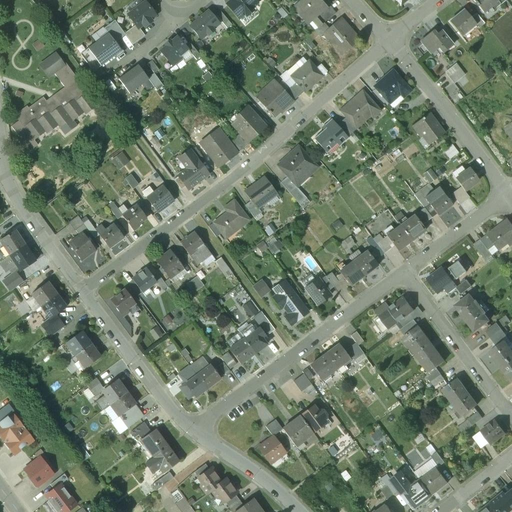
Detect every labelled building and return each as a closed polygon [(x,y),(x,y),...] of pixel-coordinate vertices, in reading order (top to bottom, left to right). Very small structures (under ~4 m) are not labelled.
[(231,0),(227,4),(233,12),(239,19),(240,20),(245,15),(247,18),(256,10),(254,7),(258,5),(260,3),(257,0),(231,0)] [(302,0),(294,7),(298,12),(298,11),(308,23),(309,22),(316,30),(322,25),(316,17),(329,6),(330,5),(325,0),(302,0)] [(472,0),(475,3),(475,4),(477,7),(478,6),(483,13),(490,7),(493,11),(501,5),(497,0),(472,0)] [(145,2),(128,15),(135,26),(138,29),(139,28),(143,25),(145,27),(152,22),(150,20),(155,16),(145,2)] [(329,6),(316,17),(322,25),(324,23),(336,13),(329,6)] [(201,40),(220,24),(208,10),(189,26),(201,40)] [(464,10),(449,23),(461,37),(476,25),(471,18),(464,10)] [(485,24),(476,14),(471,18),(476,25),(479,28),(485,24)] [(329,28),(323,33),(324,34),(326,32),(339,46),(336,48),(342,55),(360,40),(341,18),(329,28)] [(124,34),(115,21),(104,29),(107,33),(108,34),(115,43),(116,42),(125,35),(124,34)] [(316,30),(315,31),(320,37),(324,34),(323,33),(329,28),(324,23),(322,25),(316,30)] [(135,26),(124,34),(125,35),(133,45),(145,36),(139,28),(138,29),(135,26)] [(442,31),(432,39),(429,35),(420,42),(431,54),(439,48),(443,54),(453,45),(442,31)] [(101,40),(80,55),(93,72),(116,55),(117,57),(123,52),(116,42),(115,43),(108,34),(107,33),(100,38),(101,40)] [(185,47),(177,38),(171,43),(170,41),(165,45),(166,47),(160,52),(173,66),(181,59),(181,58),(188,51),(185,47)] [(33,46),(37,52),(43,47),(39,41),(33,46)] [(201,57),(189,43),(185,47),(188,51),(196,60),(201,57)] [(42,98),(28,109),(26,106),(14,115),(19,121),(11,127),(30,152),(38,146),(33,139),(44,131),(46,133),(56,125),(65,136),(77,127),(72,119),(82,112),(83,114),(96,105),(65,64),(63,65),(55,54),(41,64),(50,76),(54,73),(64,88),(53,96),(55,98),(47,104),(42,98)] [(300,70),(291,77),(296,83),(304,92),(322,76),(313,66),(309,61),(300,70)] [(318,61),(313,66),(322,76),(327,72),(318,61)] [(296,65),(287,73),(291,77),(300,70),(296,65)] [(456,65),(446,73),(454,83),(464,75),(456,65)] [(138,66),(119,80),(129,94),(149,80),(138,66)] [(411,91),(393,71),(374,87),(388,103),(399,93),(404,98),(411,91)] [(156,90),(163,85),(154,73),(147,78),(156,90)] [(271,80),(265,86),(261,89),(253,96),(258,101),(264,108),(269,112),(268,112),(270,114),(274,118),(280,112),(281,114),(287,109),(295,101),(294,100),(285,91),(276,81),(273,78),(271,80)] [(304,92),(296,83),(290,88),(298,97),(304,92)] [(298,97),(290,88),(285,91),(294,100),(298,97)] [(362,92),(355,98),(356,99),(350,104),(341,111),(347,118),(357,129),(357,128),(355,125),(369,113),(373,118),(380,112),(362,92)] [(265,127),(247,107),(237,116),(239,118),(231,125),(240,134),(248,143),(265,127)] [(444,134),(429,113),(414,125),(429,145),(444,134)] [(357,129),(347,118),(342,122),(352,133),(357,129)] [(337,126),(331,120),(324,126),(326,128),(314,139),(327,154),(327,153),(326,151),(335,143),(339,147),(348,139),(337,126)] [(352,133),(342,122),(337,126),(347,138),(352,133)] [(219,129),(208,138),(213,144),(205,150),(218,168),(237,153),(230,143),(219,129)] [(248,143),(240,134),(235,139),(243,149),(249,143),(248,143)] [(243,149),(235,139),(230,143),(237,153),(243,149)] [(459,153),(452,144),(444,151),(451,160),(459,153)] [(298,147),(278,166),(288,177),(295,185),(306,175),(308,177),(317,168),(298,147)] [(118,169),(129,161),(122,151),(111,158),(118,169)] [(209,175),(190,151),(182,157),(190,168),(178,177),(179,177),(186,187),(189,190),(209,175)] [(462,168),(452,175),(456,180),(466,173),(462,168)] [(479,181),(470,169),(466,173),(456,180),(464,192),(479,181)] [(139,185),(131,175),(125,180),(133,190),(139,185)] [(179,177),(174,181),(181,191),(186,187),(179,177)] [(295,185),(288,177),(281,184),(290,194),(297,188),(298,187),(295,185)] [(264,178),(245,192),(251,201),(257,209),(258,208),(277,195),(264,178)] [(142,192),(147,199),(158,191),(153,184),(142,192)] [(429,184),(420,191),(425,198),(434,191),(429,184)] [(158,191),(147,199),(158,213),(174,202),(163,187),(158,191)] [(297,188),(290,194),(300,205),(307,199),(297,188)] [(452,206),(439,188),(434,191),(425,198),(429,205),(437,215),(438,216),(452,206)] [(429,205),(425,198),(420,191),(415,195),(425,208),(429,205)] [(224,208),(227,212),(214,223),(222,233),(226,239),(227,238),(223,233),(228,229),(232,234),(233,233),(229,228),(236,223),(239,228),(249,221),(234,200),(224,208)] [(251,201),(245,206),(254,218),(262,213),(258,208),(257,209),(251,201)] [(118,210),(113,203),(108,207),(118,220),(122,217),(122,216),(123,216),(118,210)] [(437,215),(429,205),(425,208),(431,217),(432,218),(437,215)] [(128,212),(123,206),(118,210),(123,216),(128,212)] [(123,216),(122,216),(122,217),(133,232),(139,228),(137,225),(146,219),(137,206),(128,212),(123,216)] [(425,208),(414,216),(421,224),(431,217),(425,208)] [(408,221),(401,226),(412,241),(425,231),(421,224),(414,216),(408,221)] [(83,225),(77,217),(69,223),(75,231),(83,225)] [(404,217),(397,222),(401,226),(408,221),(404,217)] [(95,230),(88,221),(83,225),(86,228),(94,239),(99,235),(95,230)] [(222,233),(214,223),(209,227),(216,238),(222,233)] [(113,224),(105,230),(101,225),(95,230),(99,235),(109,249),(124,238),(113,224)] [(502,230),(500,228),(489,236),(495,245),(499,250),(511,241),(511,226),(510,224),(502,230)] [(77,234),(86,228),(83,225),(75,231),(77,234)] [(394,231),(382,240),(389,251),(393,255),(412,241),(401,226),(394,231)] [(391,227),(378,236),(382,240),(394,231),(391,227)] [(205,237),(199,229),(194,233),(200,241),(205,237)] [(24,246),(14,231),(1,240),(4,246),(10,255),(24,246)] [(82,233),(74,239),(76,241),(70,246),(81,261),(95,250),(82,233)] [(194,233),(180,243),(197,266),(202,263),(211,256),(200,241),(194,233)] [(378,236),(373,240),(384,254),(389,251),(382,240),(378,236)] [(495,245),(489,236),(482,241),(489,250),(495,245)] [(373,240),(372,238),(366,242),(379,259),(384,254),(373,240)] [(482,241),(475,246),(486,260),(493,255),(489,250),(482,241)] [(499,250),(495,245),(489,250),(493,255),(499,250)] [(4,246),(0,248),(0,262),(10,255),(4,246)] [(10,255),(20,271),(35,262),(24,246),(10,255)] [(170,251),(156,262),(169,279),(184,268),(170,251)] [(358,251),(349,258),(353,262),(361,256),(358,251)] [(361,256),(353,262),(364,277),(378,267),(367,252),(361,256)] [(215,261),(211,256),(202,263),(205,268),(215,261)] [(233,274),(221,258),(215,263),(226,278),(233,274)] [(341,261),(335,266),(339,272),(346,268),(341,261)] [(346,268),(339,272),(350,287),(364,277),(353,262),(346,268)] [(186,272),(184,268),(169,279),(172,283),(186,272)] [(153,277),(146,269),(132,279),(142,293),(142,292),(141,291),(147,286),(148,288),(156,283),(152,278),(153,277)] [(457,288),(443,269),(428,280),(438,293),(444,289),(449,294),(457,288)] [(15,272),(3,281),(11,291),(23,283),(15,272)] [(339,282),(332,273),(326,277),(334,287),(339,282)] [(317,284),(310,274),(300,282),(317,306),(330,296),(327,292),(320,282),(317,284)] [(204,286),(197,276),(186,284),(193,294),(204,286)] [(334,287),(326,277),(320,282),(327,292),(334,287)] [(260,297),(269,290),(260,278),(251,286),(260,297)] [(467,281),(457,288),(462,294),(471,287),(467,281)] [(48,283),(32,295),(34,297),(41,307),(57,295),(48,283)] [(285,283),(275,291),(278,294),(288,287),(285,283)] [(308,313),(288,287),(278,294),(273,298),(281,309),(285,306),(291,313),(285,317),(291,326),(308,313)] [(125,290),(111,301),(123,317),(129,313),(127,310),(135,304),(125,290)] [(57,295),(41,307),(42,308),(41,310),(43,313),(45,315),(46,314),(51,319),(56,315),(66,308),(57,295)] [(470,296),(456,307),(465,319),(481,308),(476,302),(475,303),(470,296)] [(41,307),(34,297),(27,303),(34,312),(41,307)] [(414,311),(404,298),(390,308),(400,321),(410,314),(414,311)] [(248,302),(242,307),(252,317),(257,311),(248,302)] [(387,304),(376,313),(380,317),(374,321),(383,334),(400,321),(390,308),(387,304)] [(414,311),(410,314),(414,320),(424,313),(419,307),(414,311)] [(481,308),(465,319),(475,332),(489,322),(484,315),(485,314),(481,308)] [(223,311),(211,320),(221,333),(233,325),(223,311)] [(51,319),(46,314),(45,315),(43,313),(40,315),(46,323),(51,319)] [(410,314),(400,321),(404,327),(411,323),(414,320),(410,314)] [(50,329),(60,321),(56,315),(51,319),(46,323),(50,329)] [(264,315),(259,319),(264,326),(269,322),(264,315)] [(60,321),(50,329),(54,334),(64,327),(60,321)] [(269,322),(264,326),(270,334),(275,330),(269,322)] [(495,322),(486,330),(491,337),(501,330),(495,322)] [(404,327),(401,330),(406,337),(416,329),(411,323),(404,327)] [(432,344),(419,327),(416,329),(406,337),(404,338),(417,356),(432,344)] [(260,329),(250,336),(245,329),(239,333),(244,339),(255,354),(267,345),(262,338),(265,336),(260,329)] [(501,330),(491,337),(496,344),(498,342),(500,345),(504,342),(502,339),(506,337),(501,330)] [(67,343),(72,351),(76,355),(90,345),(82,332),(67,343)] [(363,342),(356,333),(351,337),(356,343),(358,346),(363,342)] [(255,354),(244,339),(239,343),(236,340),(228,347),(230,350),(240,364),(255,354)] [(72,351),(67,343),(66,342),(61,346),(62,348),(67,355),(72,351)] [(500,345),(490,353),(501,367),(511,359),(511,352),(504,342),(500,345)] [(228,347),(225,343),(221,346),(226,353),(227,352),(230,350),(228,347)] [(356,343),(347,350),(353,359),(354,361),(364,354),(358,346),(356,343)] [(445,362),(432,344),(417,356),(430,373),(437,368),(445,362)] [(90,345),(76,355),(79,360),(84,367),(85,368),(100,357),(90,345)] [(344,352),(339,345),(327,354),(338,369),(343,365),(344,366),(351,361),(344,352)] [(226,353),(221,346),(215,351),(229,370),(236,365),(227,352),(226,353)] [(156,361),(160,366),(178,352),(174,347),(156,361)] [(67,355),(62,348),(58,351),(66,363),(76,355),(72,351),(67,355)] [(353,359),(347,350),(344,352),(351,361),(353,359)] [(338,369),(327,354),(310,366),(321,381),(338,369)] [(74,375),(79,371),(74,364),(79,360),(76,355),(66,363),(74,375)] [(511,359),(501,367),(511,381),(511,359)] [(84,367),(79,360),(74,364),(79,371),(84,367)] [(162,368),(172,382),(176,380),(166,365),(162,368)] [(210,366),(196,376),(206,390),(220,379),(210,366)] [(314,377),(307,368),(302,372),(304,374),(309,381),(314,377)] [(431,375),(428,377),(431,382),(432,382),(441,374),(438,370),(431,375)] [(304,374),(293,382),(301,392),(311,385),(304,374)] [(441,374),(432,382),(436,387),(445,380),(441,374)] [(206,390),(196,376),(185,384),(193,395),(195,398),(206,390)] [(100,384),(96,378),(86,385),(90,391),(100,384)] [(468,393),(458,379),(443,390),(453,404),(468,393)] [(126,393),(117,380),(102,391),(111,404),(126,393)] [(193,395),(185,384),(180,388),(189,399),(193,395)] [(126,393),(111,404),(113,406),(120,415),(135,404),(126,393)] [(477,406),(468,393),(453,404),(463,417),(477,406)] [(113,406),(104,412),(111,422),(120,415),(113,406)] [(323,412),(320,412),(319,413),(314,407),(309,411),(308,412),(305,414),(304,413),(300,416),(313,433),(322,427),(323,420),(325,419),(325,416),(323,412)] [(479,412),(469,419),(473,425),(483,418),(479,412)] [(300,416),(282,429),(295,446),(313,433),(300,416)] [(332,424),(325,416),(325,419),(323,420),(322,427),(324,430),(332,424)] [(32,441),(14,417),(9,420),(7,417),(0,422),(0,426),(0,427),(0,436),(14,455),(32,441)] [(465,431),(473,425),(469,419),(461,425),(465,431)] [(275,420),(265,427),(273,437),(282,429),(275,420)] [(496,421),(482,432),(490,443),(492,445),(506,434),(496,421)] [(144,423),(130,433),(135,438),(148,428),(144,423)] [(167,448),(155,430),(141,440),(148,450),(154,457),(167,448)] [(482,432),(476,437),(484,447),(490,443),(482,432)] [(273,437),(258,447),(270,464),(285,453),(273,437)] [(150,460),(145,464),(152,473),(159,468),(163,473),(171,468),(170,467),(178,462),(167,448),(154,457),(150,460)] [(154,457),(148,450),(144,452),(150,460),(154,457)] [(446,463),(438,452),(432,457),(440,467),(446,463)] [(40,458),(24,470),(28,475),(27,477),(29,476),(37,487),(35,488),(36,488),(46,481),(53,475),(40,458)] [(209,470),(205,464),(194,472),(198,478),(209,470)] [(437,468),(421,481),(431,494),(432,495),(448,483),(437,468)] [(209,470),(198,478),(201,482),(200,486),(206,494),(211,490),(221,483),(216,476),(216,474),(212,469),(211,469),(209,470)] [(169,472),(159,479),(163,485),(173,478),(169,472)] [(412,488),(403,474),(393,481),(400,490),(409,503),(412,501),(416,507),(425,501),(423,499),(431,494),(421,481),(412,488)] [(393,481),(389,475),(382,479),(387,486),(394,495),(400,490),(393,481)] [(159,479),(151,485),(155,491),(163,485),(159,479)] [(221,483),(211,490),(216,498),(220,498),(223,502),(225,502),(235,494),(236,493),(236,491),(233,487),(231,487),(226,479),(221,483)] [(61,484),(54,490),(55,492),(47,498),(49,500),(48,501),(49,502),(56,511),(67,511),(77,505),(61,484)] [(387,486),(381,490),(388,499),(394,495),(387,486)] [(505,493),(492,503),(498,511),(507,511),(511,508),(511,492),(507,496),(505,493)] [(235,494),(225,502),(229,508),(239,501),(235,494)] [(193,511),(183,498),(175,504),(180,511),(193,511)] [(243,506),(234,511),(260,511),(252,500),(243,506)] [(239,501),(229,508),(231,511),(234,511),(243,506),(239,501)] [(498,511),(492,503),(480,511),(498,511)]
